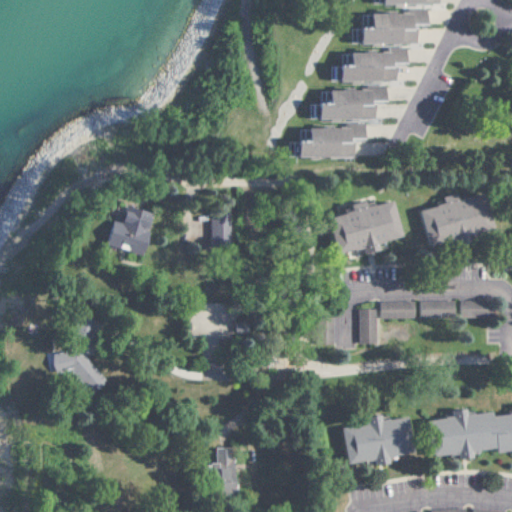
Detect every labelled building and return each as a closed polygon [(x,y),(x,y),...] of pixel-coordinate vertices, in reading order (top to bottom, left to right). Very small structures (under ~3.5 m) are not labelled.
[(409,43),(409,24),(420,24),(420,9),(401,9),(401,12),(360,12),(360,27),(350,27),(350,43),(409,43)] [(388,81),(388,63),(399,63),(399,46),(378,46),(377,51),(339,50),(339,64),(329,64),(328,80),(388,81)] [(367,118),(367,101),(378,101),(378,87),(319,88),(319,102),(308,102),(308,119),(367,118)] [(286,157),(346,156),(346,139),(357,139),(357,119),(327,119),(327,127),(297,127),(298,140),(286,140),(286,157)] [(412,209),(421,246),(439,242),(440,246),(486,234),(476,193),(412,209)] [(383,200),(356,206),(355,201),(341,204),(342,211),(318,216),(326,253),(359,246),(360,251),(369,249),(367,242),(391,237),(383,200)] [(143,213),(112,205),(107,222),(98,219),(91,244),(131,255),(143,213)] [(204,213),(203,249),(223,249),(224,213),(204,213)] [(369,309),(352,309),(353,343),(370,343),(369,309)] [(328,317),(311,317),(311,344),(327,344),(328,317)] [(98,379),(73,349),(83,341),(74,330),(39,359),(50,372),(59,364),(82,392),(98,379)] [(418,420),(422,457),(455,453),(455,459),(464,458),(463,451),(486,449),(486,453),(511,449),(511,411),(482,415),(482,411),(458,414),(457,408),(449,409),(450,416),(418,420)] [(339,464),(371,459),(371,461),(404,457),(398,417),(373,420),(334,425),(339,464)] [(209,464),(196,463),(196,474),(203,474),(202,495),(224,495),(225,448),(209,447),(209,464)]
